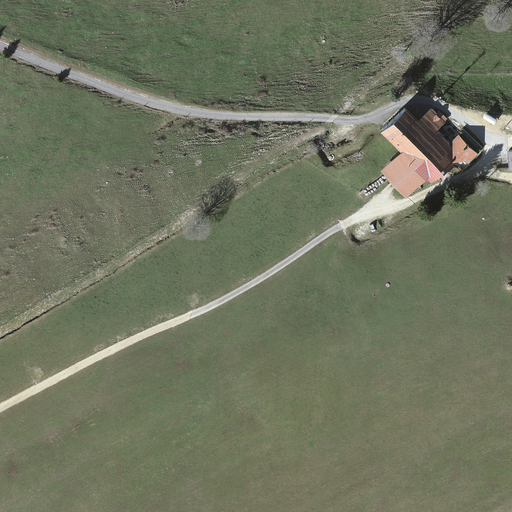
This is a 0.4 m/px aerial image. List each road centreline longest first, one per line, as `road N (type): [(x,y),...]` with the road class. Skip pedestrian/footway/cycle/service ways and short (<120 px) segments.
road 1 (track): [(487,161),(403,205),(343,225),(214,306),(0,410)]
road 2 (track): [(0,43),(172,110),(354,120),(417,99),(499,144)]
road 3 (track): [(346,120),(273,153),(183,221),(0,333)]
